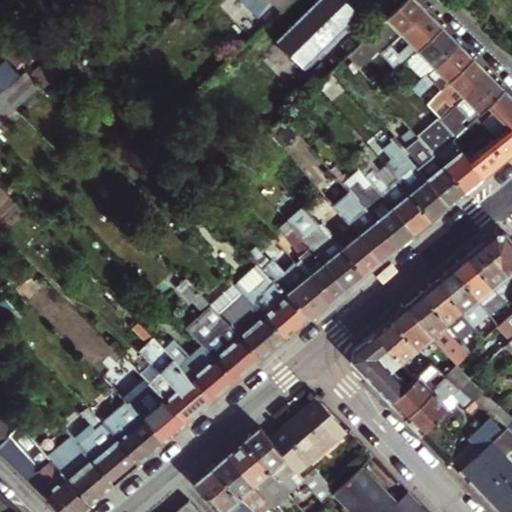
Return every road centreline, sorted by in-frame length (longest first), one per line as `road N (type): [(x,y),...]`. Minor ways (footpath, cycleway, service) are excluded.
road 1 (tertiary): [(315,354),(510,195)]
road 2 (tertiary): [(126,511),(315,354)]
road 3 (residential): [(315,354),(464,511)]
